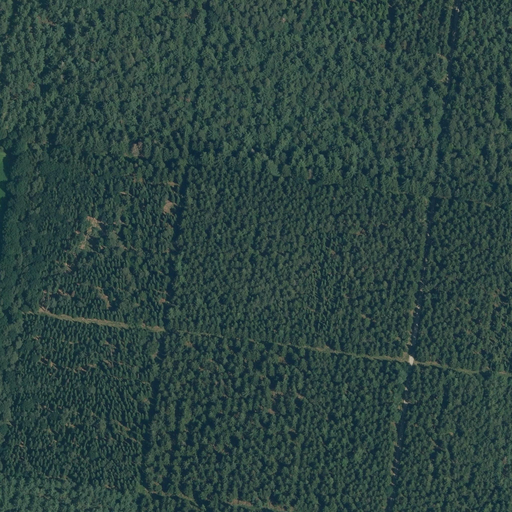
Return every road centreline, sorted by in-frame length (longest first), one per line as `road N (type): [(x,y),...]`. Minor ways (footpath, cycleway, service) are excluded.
road 1 (track): [(390,511),(460,0)]
road 2 (track): [(0,142),(511,208)]
